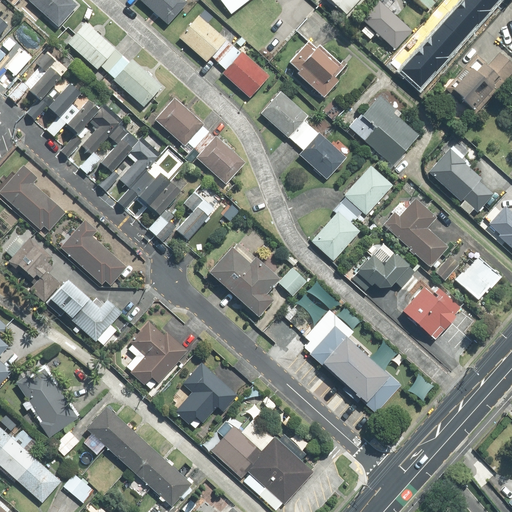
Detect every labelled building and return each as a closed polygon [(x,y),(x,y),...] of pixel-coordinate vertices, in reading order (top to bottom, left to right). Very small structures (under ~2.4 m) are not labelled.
[(25,0),(59,30),(80,7),(72,0),(25,0)] [(178,0),(135,0),(163,29),(185,7),(178,0)] [(216,0),(227,16),(251,0),(216,0)] [(315,0),(336,22),(360,0),(315,0)] [(436,0),(418,0),(429,9),(436,0)] [(459,33),(467,42),(482,26),(478,22),(498,0),(456,0),(474,17),(459,33)] [(410,33),(374,1),(356,21),(393,53),(410,33)] [(2,13),(0,11),(0,43),(22,19),(8,6),(2,13)] [(267,77),(195,14),(173,39),(203,65),(209,58),(223,70),(217,77),(246,102),(267,77)] [(164,86),(87,19),(68,41),(145,109),(164,86)] [(303,38),(282,63),(322,97),(344,72),(303,38)] [(171,228),(186,241),(218,208),(196,187),(182,201),(192,211),(179,225),(171,218),(176,212),(169,205),(183,190),(163,171),(142,193),(133,185),(162,155),(141,136),(134,144),(125,136),(133,128),(97,94),(79,112),(72,105),(85,92),(74,82),(62,94),(53,85),(63,75),(51,64),(57,58),(48,49),(36,62),(46,72),(31,88),(41,98),(28,112),(38,121),(53,106),(62,114),(48,129),(57,138),(69,126),(76,133),(60,149),(68,157),(82,142),(94,154),(80,168),(89,176),(101,164),(109,172),(99,182),(107,190),(119,178),(131,189),(118,202),(126,209),(136,199),(142,205),(132,215),(140,222),(147,214),(154,221),(149,227),(161,238),(171,228)] [(474,56),(439,99),(462,118),(491,82),(499,88),(511,71),(511,64),(495,51),(485,65),(474,56)] [(346,127),(389,166),(419,134),(377,94),(346,127)] [(277,95),(258,115),(299,152),(293,158),(322,183),(346,156),(277,95)] [(249,164),(176,97),(157,119),(229,185),(249,164)] [(446,148),(425,172),(474,215),(496,191),(446,148)] [(25,163),(0,189),(0,194),(107,291),(131,264),(96,233),(99,230),(85,217),(67,236),(57,226),(68,214),(31,181),(37,174),(25,163)] [(368,165),(307,243),(331,262),(356,231),(348,225),(357,213),(363,218),(391,183),(368,165)] [(406,193),(378,223),(426,267),(445,247),(426,229),(435,219),(406,193)] [(511,215),(504,208),(485,228),(511,252),(511,215)] [(57,265),(25,237),(9,256),(37,280),(33,285),(102,346),(116,330),(113,327),(125,313),(109,298),(104,303),(70,272),(63,280),(52,270),(57,265)] [(211,270),(261,315),(278,297),(272,292),(285,278),(240,238),(211,270)] [(405,270),(379,245),(347,278),(360,291),(365,285),(378,298),(405,270)] [(449,281),(472,302),(497,275),(474,254),(449,281)] [(456,267),(444,257),(431,274),(442,283),(456,267)] [(414,288),(396,310),(434,342),(460,311),(434,289),(426,298),(414,288)] [(301,344),(377,412),(402,384),(351,339),(357,332),(332,309),(301,344)] [(130,366),(152,386),(185,350),(148,315),(123,342),(139,356),(130,366)] [(0,381),(13,368),(1,358),(12,346),(2,336),(10,327),(0,317),(0,381)] [(238,396),(201,362),(185,380),(194,388),(175,409),(190,422),(195,416),(202,422),(217,406),(224,412),(238,396)] [(80,418),(47,364),(15,383),(48,437),(80,418)] [(193,484),(107,407),(85,430),(172,508),(193,484)] [(236,422),(212,449),(243,477),(249,471),(285,503),(315,470),(274,433),(262,446),(236,422)] [(0,425),(0,462),(45,502),(63,482),(0,425)] [(80,440),(70,430),(56,443),(66,453),(80,440)] [(95,490),(76,473),(65,485),(85,502),(95,490)] [(175,511),(165,502),(156,511),(175,511)]
